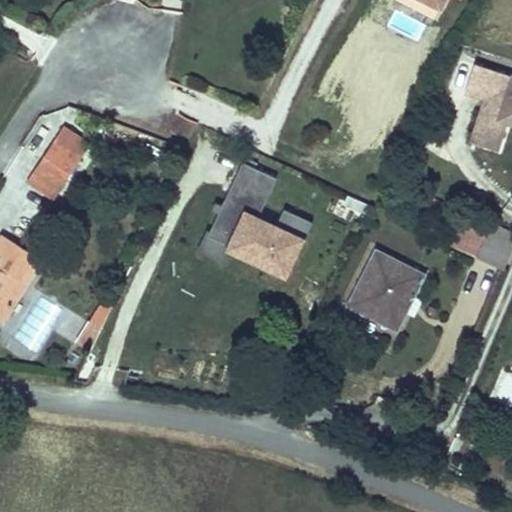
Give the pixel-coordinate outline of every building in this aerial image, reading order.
[(511,75),(473,63),(464,91),(485,98),(491,100),(489,107),(480,112),(471,142),(497,150),(507,121),(511,122),(511,75)] [(489,107),(491,100),(485,98),(480,112),(489,107)] [(46,149),(32,169),(58,186),(71,165),(46,149)] [(253,221),(273,179),(239,162),(203,235),(226,246),(225,248),(279,274),(288,255),(292,257),(308,223),(280,210),(270,229),(253,221)] [(32,169),(23,184),(49,200),(58,186),(32,169)] [(495,202),(511,209),(511,176),(507,174),(495,202)] [(503,267),(511,244),(511,231),(488,221),(474,256),(503,267)] [(0,319),(39,263),(5,239),(0,246),(0,257),(2,259),(0,261),(0,319)] [(376,250),(348,307),(398,332),(426,274),(376,250)] [(85,352),(102,315),(91,309),(71,344),(85,352)]
